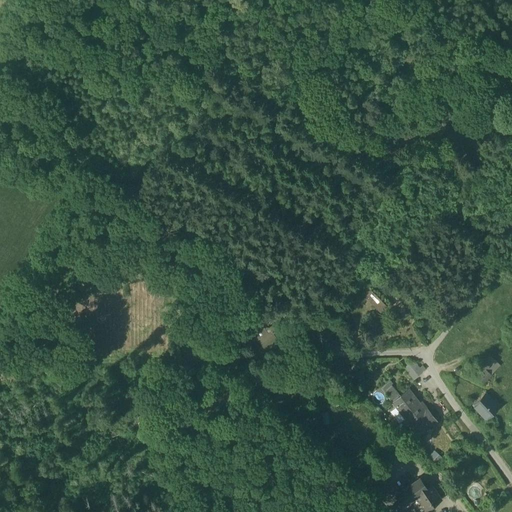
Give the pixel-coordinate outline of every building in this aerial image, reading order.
[(368,301),(380,312),(385,306),(374,295),(368,301)] [(264,334),(268,339),(274,335),(270,330),(264,334)] [(257,340),(261,345),(268,339),(264,334),(257,340)] [(278,340),(274,335),(268,339),(261,345),(266,350),(278,340)] [(480,365),(490,375),(499,365),(488,355),(480,365)] [(413,379),(425,368),(422,365),(419,367),(416,363),(410,362),(404,368),(405,370),(413,379)] [(472,374),(483,384),(490,375),(480,365),(472,374)] [(392,383),(388,377),(378,385),(392,401),(399,395),(390,384),(392,383)] [(392,401),(418,434),(436,420),(427,408),(425,410),(408,389),(399,396),(399,395),(392,401)] [(471,405),(486,420),(499,407),(484,393),(471,405)] [(435,449),(430,455),(438,462),(444,456),(435,449)] [(391,499),(397,508),(405,502),(399,494),(388,478),(371,490),(382,505),(391,499)] [(410,499),(418,511),(419,511),(439,498),(430,486),(425,490),(419,480),(399,494),(405,502),(410,499)]
